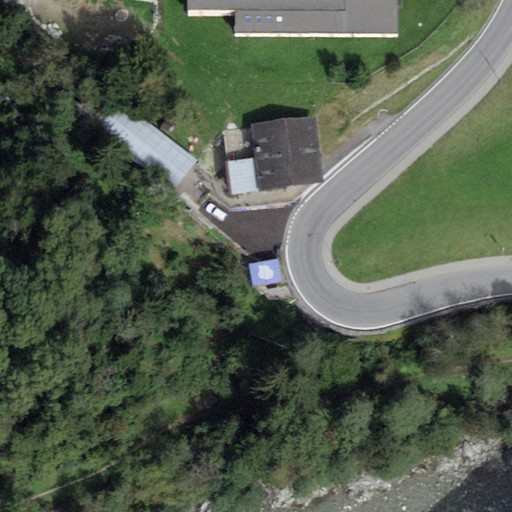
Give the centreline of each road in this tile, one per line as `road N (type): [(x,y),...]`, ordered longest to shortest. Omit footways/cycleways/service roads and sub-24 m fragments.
road 1 (track): [(0,505),(209,415),(511,361)]
road 2 (tertiary): [(387,308),(350,308),(317,288),(308,234),(480,67),(511,16)]
road 3 (secondary): [(511,281),(387,308)]
